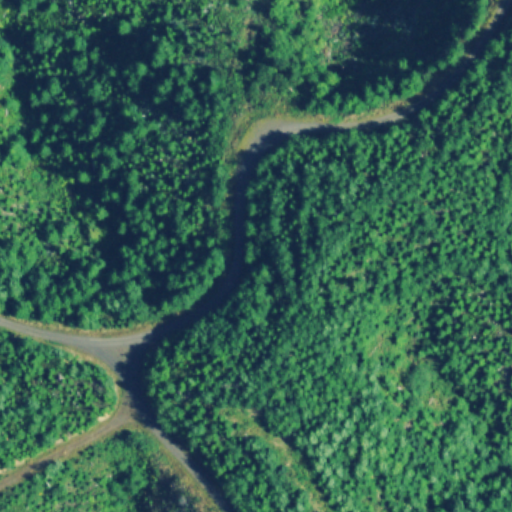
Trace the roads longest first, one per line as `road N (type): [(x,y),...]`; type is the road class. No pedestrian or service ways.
road 1 (residential): [(502,0),(426,94),(367,126),(309,121),(263,130),(235,163),(212,286),(165,321),(92,345),(0,321)]
road 2 (residential): [(223,511),(92,345)]
